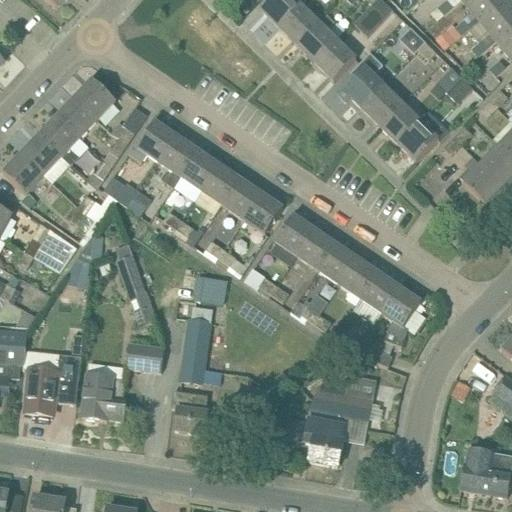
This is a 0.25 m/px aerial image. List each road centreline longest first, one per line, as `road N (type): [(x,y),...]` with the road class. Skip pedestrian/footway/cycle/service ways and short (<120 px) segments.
road 1 (residential): [(498,309),(87,36)]
road 2 (residential): [(336,511),(0,458)]
road 3 (residential): [(410,511),(438,379),(498,309)]
